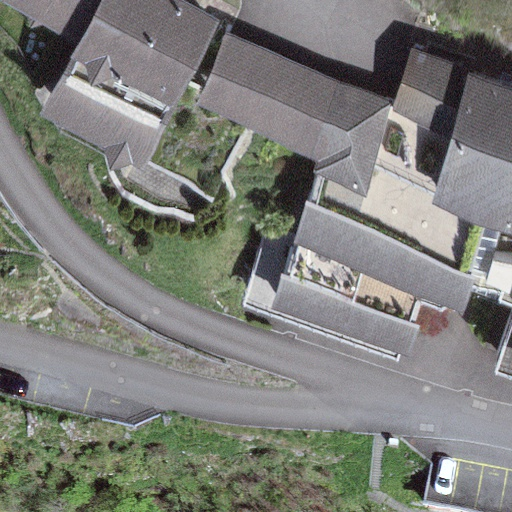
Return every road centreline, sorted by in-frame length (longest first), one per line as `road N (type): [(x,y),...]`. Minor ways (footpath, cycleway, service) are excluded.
road 1 (residential): [(382,388),(144,300),(67,234),(0,152)]
road 2 (residential): [(382,388),(342,411),(208,394),(0,343)]
road 3 (residential): [(511,420),(382,388)]
